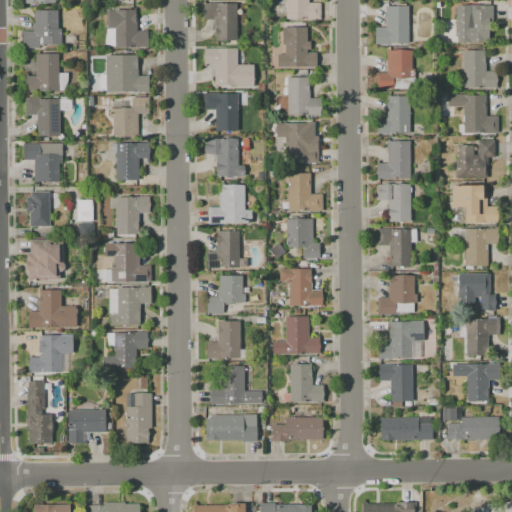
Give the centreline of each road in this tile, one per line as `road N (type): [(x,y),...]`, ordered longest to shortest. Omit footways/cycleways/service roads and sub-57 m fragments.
road 1 (residential): [(353,511),(349,0)]
road 2 (residential): [(180,511),(178,0)]
road 3 (residential): [(421,472),(1,474)]
